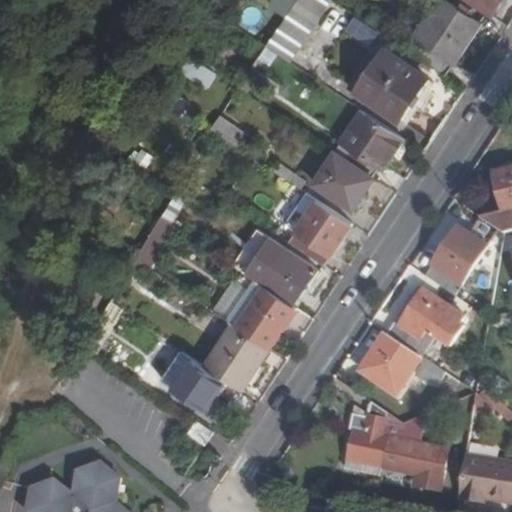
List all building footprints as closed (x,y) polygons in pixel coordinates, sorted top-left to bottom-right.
[(281,54),(291,61),(335,2),(332,0),(300,0),(268,44),(268,45),(281,54)] [(438,0),(406,49),(447,76),(481,25),(442,0),(438,0)] [(477,0),(494,12),(502,0),(477,0)] [(372,46),(381,32),(358,16),(348,30),(372,46)] [(268,45),(254,66),(266,74),(281,54),(268,45)] [(391,52),(375,74),(367,68),(354,87),(408,124),(435,83),(391,52)] [(190,56),(181,74),(212,88),(220,70),(190,56)] [(239,87),(241,88),(248,93),(254,82),(246,77),(239,87)] [(336,152),(377,179),(405,137),(364,110),(336,152)] [(223,116),(214,130),(234,142),(243,128),(223,116)] [(355,211),(377,179),(336,152),(315,183),(355,211)] [(281,161),(275,170),(302,189),(307,180),(281,161)] [(483,217),(505,232),(511,230),(511,167),(497,171),(506,212),(483,217)] [(290,220),(299,226),(317,199),(308,193),(290,220)] [(290,241),(326,265),(354,223),(317,199),(299,226),(290,241)] [(163,215),(136,257),(150,267),(175,224),(163,215)] [(428,275),(457,295),(489,247),(461,226),(428,275)] [(248,269),(296,302),(319,269),(270,236),(248,269)] [(240,326),(272,348),(298,308),(268,286),(240,326)] [(390,334),(446,372),(471,388),(475,381),(440,357),(449,345),(452,347),(465,325),(461,322),(466,315),(425,289),(401,327),(396,325),(390,334)] [(228,379),(244,390),(272,348),(240,326),(234,322),(207,366),(228,379)] [(390,334),(388,333),(364,370),(399,393),(414,371),(437,386),(446,372),(390,334)] [(207,366),(183,351),(164,379),(206,409),(228,379),(207,366)] [(390,412),(372,400),(370,411),(370,414),(353,412),(350,426),(354,427),(348,458),(384,465),(390,433),(386,432),(390,412)] [(370,414),(370,411),(355,403),(353,412),(370,414)] [(207,444),(216,430),(199,419),(190,433),(207,444)] [(390,433),(384,465),(427,472),(425,482),(440,485),(448,445),(390,433)] [(511,461),(467,454),(460,497),(479,500),(480,496),(511,500),(511,461)] [(347,468),(382,474),(384,465),(348,458),(347,468)] [(131,511),(118,501),(122,478),(102,461),(79,470),(75,495),(57,478),(33,487),(30,511),(131,511)]
